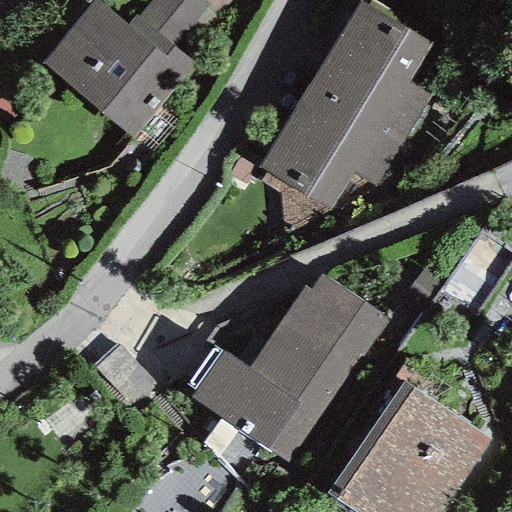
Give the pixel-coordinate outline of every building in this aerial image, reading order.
[(126,24),(96,0),(93,0),(41,63),(131,139),(194,65),(173,47),(170,45),(162,54),(126,24)] [(135,14),(126,24),(162,54),(170,45),(173,47),(209,5),(202,0),(150,0),(137,16),(135,14)] [(307,85),(401,142),(429,95),(406,81),(429,44),(358,1),(307,85)] [(0,129),(22,118),(0,76),(0,129)] [(374,187),(401,142),(307,85),(257,167),(330,211),(352,174),(374,187)] [(389,321),(320,274),(308,291),(303,287),(248,368),(221,350),(189,398),(290,466),(389,321)] [(442,511),(490,443),(402,382),(326,493),(353,511),(442,511)]
